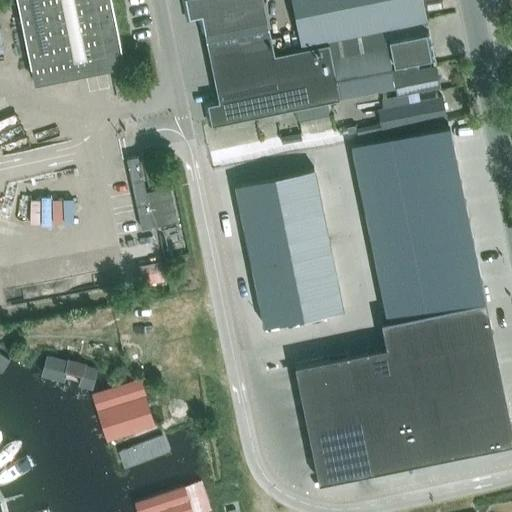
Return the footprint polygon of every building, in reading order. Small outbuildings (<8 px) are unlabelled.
[(126,64),(112,0),(17,0),(35,83),(126,64)] [(201,14),(219,100),(208,102),(212,123),(340,96),(395,84),(397,93),(436,85),(432,66),(436,65),(436,64),(417,68),(416,64),(393,69),(384,29),(329,41),(275,53),(263,0),(186,0),(190,17),(201,14)] [(388,26),(426,18),(422,0),(294,0),(303,43),(388,26)] [(428,28),(426,18),(388,26),(396,66),(435,59),(429,28),(428,28)] [(444,98),(385,110),(389,129),(447,118),(444,98)] [(298,120),(301,133),(333,126),(330,114),(298,120)] [(453,142),(452,142),(448,124),(352,144),(387,319),(381,320),(381,322),(484,300),(480,283),(482,283),(453,142)] [(146,191),(138,155),(126,158),(142,229),(177,221),(170,186),(146,191)] [(235,183),(264,325),(343,309),(314,167),(235,183)] [(140,264),(144,283),(166,278),(162,259),(140,264)] [(484,300),(381,322),(386,345),(321,358),(295,364),(319,481),(346,476),(495,445),(494,443),(511,439),(511,436),(509,422),(511,422),(490,319),(488,320),(484,300)] [(109,439),(156,423),(141,377),(94,393),(109,439)] [(194,511),(185,484),(137,499),(141,511),(194,511)]
